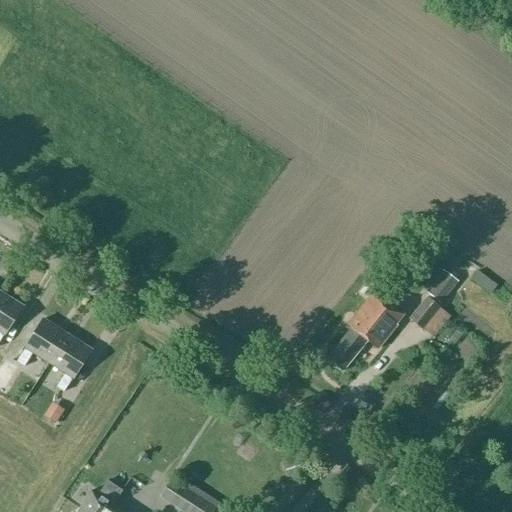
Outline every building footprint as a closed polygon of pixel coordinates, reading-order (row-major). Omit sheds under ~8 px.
[(432,283),(434,285),(427,293),(439,303),(457,280),(443,269),(432,283)] [(404,313),(375,290),(347,325),(351,328),(326,359),(342,371),(366,341),(377,349),(397,324),(396,323),(404,313)] [(22,306),(0,292),(0,339),(3,335),(4,335),(22,306)] [(422,329),(432,337),(449,315),(439,307),(426,296),(408,318),(421,330),(422,329)] [(67,334),(42,319),(24,348),(16,362),(23,367),(32,353),(48,363),(67,334)] [(91,350),(67,334),(48,363),(65,374),(56,387),(64,392),(72,379),(73,379),(91,350)] [(42,423),(56,429),(63,415),(48,408),(42,423)] [(123,511),(112,505),(122,491),(107,481),(97,495),(91,491),(76,511),(123,511)] [(169,503),(182,511),(210,511),(213,507),(180,486),(169,503)]
